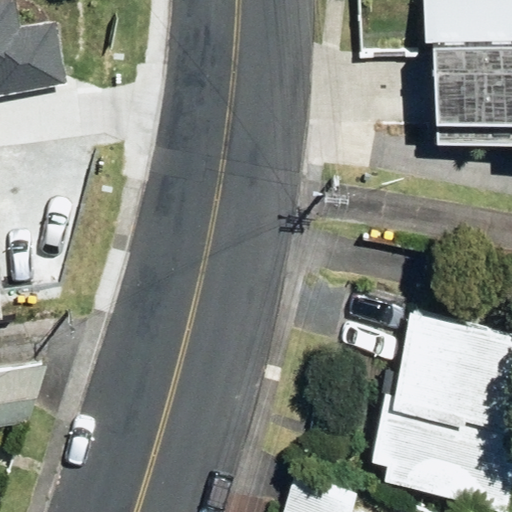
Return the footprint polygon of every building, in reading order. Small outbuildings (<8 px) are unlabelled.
[(0,97),(65,88),(55,23),(22,28),(17,0),(7,0),(0,1),(0,97)] [(511,0),(433,0),(440,135),(511,132),(511,0)] [(0,366),(0,423),(25,419),(42,361),(0,366)] [(435,390),(385,380),(368,473),(508,499),(511,478),(511,396),(437,383),(435,390)] [(298,469),(287,507),(305,511),(336,511),(341,499),(351,502),(355,484),(298,469)] [(380,511),(351,502),(341,499),(336,511),(380,511)]
